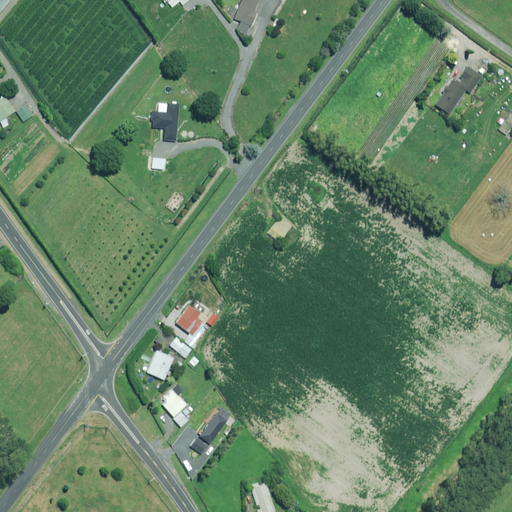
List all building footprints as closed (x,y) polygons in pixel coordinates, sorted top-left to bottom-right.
[(258,0),(241,0),(234,19),(251,26),(256,12),(254,12),(258,0)] [(470,94),(477,84),(482,87),(486,80),(482,77),(467,67),(457,82),(453,79),(448,87),(446,86),(442,92),(443,94),(435,106),(449,115),(465,91),(470,94)] [(0,122),(3,128),(9,124),(6,118),(14,112),(4,97),(0,100),(0,122)] [(36,114),(30,105),(17,113),(23,122),(36,114)] [(280,218),(271,230),(267,235),(274,240),(278,235),(283,238),(291,227),(280,218)] [(183,340),(194,349),(197,346),(195,344),(206,329),(200,325),(202,322),(197,318),(199,315),(188,306),(175,323),(188,333),(183,340)] [(170,345),(186,359),(191,353),(191,352),(192,350),(176,337),(170,345)] [(174,359),(157,351),(147,373),(164,381),(174,359)] [(162,405),(181,427),(188,420),(181,411),(187,406),(172,389),(163,397),(166,401),(162,405)] [(227,421),(216,413),(199,437),(210,445),(227,421)] [(274,511),(273,506),(267,483),(260,485),(260,486),(258,487),(257,484),(251,486),(256,506),(259,505),(260,510),(257,511),(274,511)]
